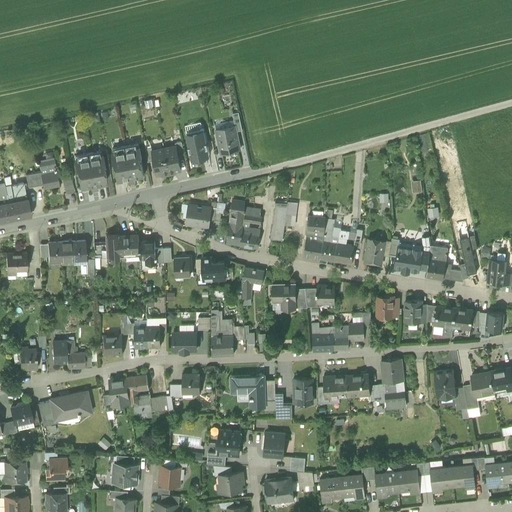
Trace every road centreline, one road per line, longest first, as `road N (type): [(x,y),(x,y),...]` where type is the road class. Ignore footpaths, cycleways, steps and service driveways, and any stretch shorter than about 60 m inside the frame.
road 1 (residential): [(511,336),(470,346),(155,360),(0,388)]
road 2 (residential): [(511,302),(240,258),(164,225),(156,196)]
road 3 (unclassified): [(511,102),(269,169)]
road 4 (residential): [(156,196),(0,230)]
